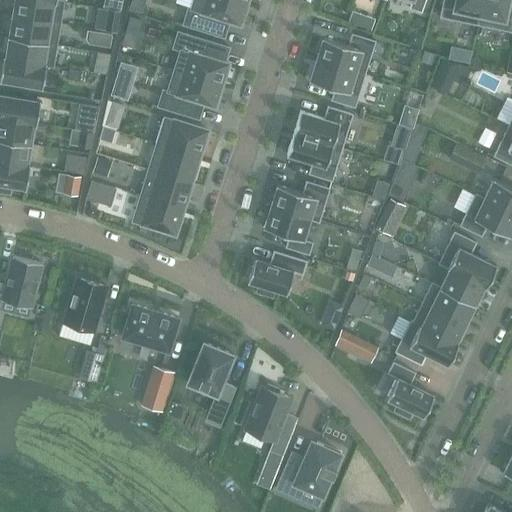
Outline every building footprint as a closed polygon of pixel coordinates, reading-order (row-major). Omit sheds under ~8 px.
[(60,23),(64,2),(57,1),(52,0),(14,0),(12,15),(60,23)] [(108,0),(108,8),(120,10),(121,0),(108,0)] [(132,0),(130,9),(142,13),(146,0),(132,0)] [(188,7),(183,24),(224,37),(229,22),(241,25),(247,4),(235,0),(192,0),(190,8),(188,7)] [(403,0),(411,3),(410,7),(421,11),(425,0),(403,0)] [(443,0),(440,17),(477,25),(482,0),(443,0)] [(509,0),(482,0),(477,25),(511,31),(511,6),(508,6),(509,0)] [(364,14),(360,25),(371,29),(376,18),(364,14)] [(57,44),(60,23),(12,15),(9,37),(57,44)] [(131,16),(127,29),(138,33),(142,19),(131,16)] [(107,19),(106,29),(117,31),(119,21),(107,19)] [(222,85),(229,64),(225,63),(230,47),(222,45),(178,31),(173,48),(180,50),(173,70),(222,85)] [(103,32),(101,45),(111,47),(114,34),(103,32)] [(323,37),(316,59),(365,74),(375,41),(352,33),(348,45),(323,37)] [(410,33),(407,44),(419,48),(423,37),(410,33)] [(57,44),(9,37),(6,57),(54,65),(57,44)] [(448,49),(448,62),(464,62),(464,49),(448,49)] [(425,51),(422,59),(434,63),(437,55),(425,51)] [(2,65),(0,76),(0,79),(35,86),(42,87),(46,64),(3,57),(2,65)] [(97,57),(94,69),(107,72),(110,60),(97,57)] [(365,74),(316,59),(310,80),(335,88),(331,100),(355,107),(365,74)] [(71,69),(69,78),(81,80),(82,71),(71,69)] [(204,103),(215,107),(222,85),(173,70),(167,91),(163,89),(157,106),(158,106),(199,119),(204,103)] [(437,73),(431,86),(447,94),(454,81),(437,73)] [(115,79),(111,94),(127,99),(132,84),(115,79)] [(41,101),(0,94),(0,117),(34,123),(37,124),(41,101)] [(324,118),(300,111),(293,132),(342,147),(352,114),(329,107),(328,106),(324,118)] [(109,115),(105,128),(114,130),(118,131),(122,119),(109,115)] [(79,116),(76,129),(82,130),(94,132),(97,119),(79,116)] [(200,157),(208,130),(197,126),(164,116),(156,143),(200,157)] [(0,139),(31,144),(34,123),(0,117),(0,139)] [(511,126),(509,125),(494,156),(507,162),(511,164),(511,126)] [(103,127),(100,138),(111,142),(114,130),(105,128),(103,127)] [(82,130),(79,147),(90,149),(94,132),(82,130)] [(342,147),(293,132),(287,154),(312,162),(309,173),(332,181),(342,147)] [(31,144),(0,139),(0,160),(28,165),(31,144)] [(404,150),(401,158),(413,164),(420,145),(408,140),(404,150)] [(192,182),(200,157),(156,143),(148,169),(192,182)] [(450,159),(478,173),(486,158),(457,144),(450,159)] [(386,145),(382,160),(398,165),(401,158),(404,150),(389,146),(386,145)] [(114,162),(140,168),(143,153),(118,147),(114,162)] [(99,154),(94,170),(108,174),(113,158),(99,154)] [(76,155),(73,173),(84,175),(87,157),(76,155)] [(26,188),(30,165),(28,165),(0,160),(0,191),(10,193),(11,185),(26,188)] [(184,208),(192,182),(148,169),(140,194),(184,208)] [(67,174),(63,193),(77,195),(80,176),(67,174)] [(394,176),(387,194),(401,201),(410,184),(394,176)] [(511,186),(499,181),(494,178),(484,198),(511,211),(511,186)] [(93,180),(87,197),(100,201),(106,184),(93,180)] [(302,192),(277,184),(271,206),(319,221),(329,188),(306,180),(302,192)] [(378,180),(373,195),(384,199),(389,183),(378,180)] [(181,218),(184,208),(140,194),(132,221),(176,235),(181,218)] [(475,194),(460,225),(480,235),(482,236),(487,225),(511,236),(511,233),(511,211),(484,198),(475,194)] [(313,242),(304,239),(310,218),(271,206),(264,227),(289,235),(285,247),(309,254),(313,242)] [(383,213),(375,228),(391,236),(398,221),(383,213)] [(454,231),(439,262),(450,267),(484,285),(487,286),(497,265),(471,253),(476,242),(454,231)] [(375,241),(371,253),(379,255),(383,244),(375,241)] [(411,269),(415,259),(388,247),(383,257),(411,269)] [(270,263),(254,258),(247,280),(259,284),(256,292),(272,297),(275,289),(287,293),(294,271),(303,274),(307,260),(284,253),(274,250),(270,263)] [(372,253),(366,265),(378,271),(384,259),(372,253)] [(43,263),(12,256),(6,284),(0,282),(0,309),(1,309),(3,300),(32,307),(43,263)] [(348,258),(345,268),(355,272),(358,261),(348,258)] [(440,287),(475,304),(484,285),(450,267),(440,287)] [(346,272),(343,279),(351,281),(353,274),(346,272)] [(108,286),(76,277),(63,322),(95,331),(108,286)] [(361,277),(357,288),(365,291),(369,280),(361,277)] [(465,323),(475,304),(440,287),(432,283),(422,302),(465,323)] [(118,309),(113,323),(124,327),(122,335),(126,336),(125,339),(138,343),(138,340),(166,348),(177,313),(132,299),(128,312),(118,309)] [(332,300),(327,312),(339,316),(344,304),(332,300)] [(465,323),(422,302),(412,321),(456,343),(465,323)] [(43,314),(39,328),(46,330),(50,316),(43,314)] [(412,321),(410,320),(395,351),(420,363),(421,364),(426,353),(448,364),(458,344),(456,343),(412,321)] [(341,329),(335,344),(352,353),(371,362),(378,347),(359,338),(341,329)] [(234,354),(204,342),(187,383),(216,394),(205,421),(219,427),(235,386),(222,381),(234,354)] [(88,350),(80,377),(95,382),(103,355),(88,350)] [(415,372),(393,361),(388,372),(396,377),(386,397),(398,403),(394,410),(409,417),(412,410),(423,416),(434,394),(410,383),(415,372)] [(153,365),(144,394),(165,400),(174,372),(153,365)] [(271,449),(282,453),(293,427),(282,422),(292,398),(278,392),(279,389),(267,384),(266,387),(262,386),(245,429),(273,440),(271,449)] [(289,458),(276,488),(297,497),(300,489),(302,486),(322,495),(334,468),(341,453),(311,440),(301,463),(289,458)] [(271,449),(257,483),(269,488),(282,453),(271,449)] [(511,453),(503,472),(511,475),(511,453)]
